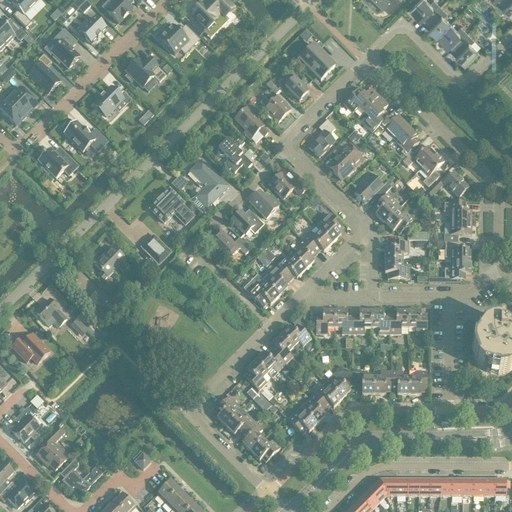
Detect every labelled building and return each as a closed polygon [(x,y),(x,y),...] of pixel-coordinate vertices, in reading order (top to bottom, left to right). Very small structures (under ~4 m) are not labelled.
[(18,0),(19,0),(13,6),(12,6),(18,12),(13,17),(26,30),(31,25),(24,18),(40,1),(41,2),(41,1),(39,0),(18,0)] [(91,7),(84,0),(78,0),(73,6),(83,15),(91,7)] [(106,14),(118,26),(132,11),(129,9),(134,4),(129,0),(113,0),(117,3),(106,14)] [(199,4),(192,11),(195,14),(192,18),(205,31),(203,33),(211,41),(223,28),(219,24),(225,18),(234,9),(224,0),(209,0),(208,1),(202,7),(199,4)] [(401,0),(400,0),(365,0),(376,11),(381,6),(388,13),(401,0)] [(425,22),(440,7),(433,0),(430,3),(426,0),(418,0),(409,9),(416,16),(417,14),(425,22)] [(511,0),(500,0),(494,7),(501,13),(504,10),(511,17),(511,0)] [(69,2),(61,10),(65,14),(73,6),(69,2)] [(437,37),(450,24),(443,17),(447,13),(440,7),(425,22),(432,30),(431,31),(437,37)] [(60,19),(58,21),(62,26),(67,22),(62,17),(60,19)] [(94,20),(80,35),(91,46),(97,41),(97,42),(101,38),(100,37),(106,31),(94,20)] [(14,26),(8,31),(0,22),(0,42),(5,48),(15,38),(20,44),(26,38),(14,26)] [(452,49),(467,34),(461,27),(457,31),(450,24),(437,37),(443,43),(444,42),(452,49)] [(172,27),(159,41),(159,42),(175,57),(188,43),(194,48),(199,43),(185,28),(179,34),(172,27)] [(319,30),(315,34),(320,39),(323,35),(319,30)] [(76,45),(64,32),(51,44),(57,50),(52,55),(54,58),(52,60),(59,66),(61,64),(68,71),(80,59),(71,50),(76,45)] [(467,34),(452,49),(459,57),(458,58),(464,65),(478,51),(470,44),(474,40),(467,34)] [(29,38),(24,42),(31,49),(34,46),(35,44),(29,38)] [(324,48),(319,44),(314,48),(313,47),(299,61),(321,82),(335,68),(319,53),(324,48)] [(38,62),(41,65),(29,77),(48,96),(60,84),(46,70),(52,65),(43,57),(38,62)] [(138,62),(126,74),(128,76),(125,79),(131,85),(134,82),(142,90),(153,79),(159,85),(166,78),(157,69),(149,60),(143,67),(138,62)] [(162,71),(168,77),(172,72),(166,67),(162,71)] [(11,70),(1,80),(6,85),(16,75),(11,70)] [(308,94),(302,89),(306,85),(302,81),(292,71),(285,79),(290,84),(285,89),(299,103),(308,94)] [(271,93),(276,89),(270,82),(266,87),(271,93)] [(101,99),(100,99),(100,100),(94,106),(99,112),(100,114),(101,113),(106,119),(123,102),(127,107),(132,102),(123,93),(119,98),(110,89),(104,96),(103,96),(103,97),(101,99)] [(20,90),(10,100),(27,117),(37,107),(20,90)] [(363,114),(379,99),(370,90),(365,96),(359,90),(343,106),(352,115),(358,109),(363,114)] [(242,105),(246,101),(241,96),(237,100),(242,105)] [(291,112),(277,98),(270,104),(265,99),(263,100),(260,103),(260,105),(264,110),(278,125),(291,112)] [(377,130),(388,119),(382,113),(387,107),(379,99),(363,114),(369,120),(362,126),(372,135),(377,130)] [(10,100),(0,109),(0,111),(16,128),(27,117),(10,100)] [(254,119),(255,118),(247,111),(236,122),(247,133),(244,135),(250,142),(259,134),(264,139),(268,134),(254,119)] [(388,119),(377,130),(381,135),(384,132),(394,142),(408,128),(398,118),(396,120),(391,116),(388,119)] [(327,122),(318,131),(323,135),(308,150),(319,160),(335,144),(328,138),(335,131),(327,122)] [(89,136),(83,130),(76,124),(64,136),(83,154),(90,147),(94,143),(102,151),(108,145),(95,132),(89,137),(89,136)] [(405,159),(417,147),(420,144),(415,140),(418,137),(408,128),(394,142),(404,152),(401,154),(405,159)] [(218,150),(219,151),(218,151),(218,152),(218,153),(217,154),(218,155),(218,156),(219,156),(220,157),(221,157),(222,157),(223,157),(224,156),(229,161),(224,167),(229,172),(231,170),(235,175),(243,167),(247,171),(252,166),(238,152),(241,150),(236,145),(233,147),(227,142),(218,150)] [(341,182),(362,161),(348,147),(327,168),(341,182)] [(420,172),(436,156),(428,148),(419,157),(414,152),(402,164),(408,169),(413,164),(420,172)] [(56,181),(63,173),(69,178),(78,169),(62,153),(58,157),(55,154),(55,155),(50,150),(38,163),(44,169),(42,171),(48,177),(50,175),(56,181)] [(265,165),(269,160),(264,155),(260,160),(265,165)] [(436,156),(420,172),(427,179),(422,184),(428,189),(439,178),(434,173),(444,164),(436,156)] [(219,181),(221,180),(202,161),(190,173),(205,189),(197,197),(209,208),(228,190),(219,181)] [(458,200),(469,189),(454,174),(443,185),(458,200)] [(295,181),(291,186),(281,176),(269,187),(283,201),(293,191),(300,198),(306,192),(295,181)] [(370,176),(365,181),(367,182),(354,195),(365,206),(375,196),(380,201),(391,189),(388,185),(386,184),(382,188),(370,176)] [(175,182),(171,186),(179,193),(187,185),(185,183),(180,177),(175,182)] [(408,187),(414,193),(420,187),(414,181),(408,187)] [(431,199),(443,188),(438,183),(426,194),(431,199)] [(420,189),(415,195),(420,199),(425,194),(420,189)] [(150,212),(165,226),(173,217),(185,229),(195,218),(180,204),(181,203),(170,192),(163,199),(162,198),(157,204),(157,205),(150,212)] [(280,207),(271,198),(267,194),(262,198),(259,194),(249,204),(266,221),(280,207)] [(384,226),(396,213),(391,208),(396,204),(387,196),(372,210),(377,215),(375,217),(384,226)] [(450,213),(450,225),(471,225),(471,213),(467,213),(467,205),(458,205),(444,205),(444,213),(450,213)] [(250,214),(246,218),(240,213),(231,222),(245,237),(249,232),(254,237),(263,228),(250,214)] [(396,213),(384,226),(392,234),(394,232),(399,237),(414,222),(406,214),(401,218),(396,213)] [(325,228),(320,233),(332,246),(341,237),(339,235),(343,230),(328,216),(320,224),(325,228)] [(444,245),(445,245),(458,245),(458,237),(471,237),(471,225),(450,225),(450,236),(444,236),(444,245)] [(239,239),(233,245),(221,232),(209,244),(227,263),(239,251),(245,257),(250,251),(239,239)] [(310,234),(302,242),(317,257),(321,252),(323,254),(332,246),(320,233),(315,238),(310,234)] [(427,235),(407,235),(407,243),(427,243),(427,235)] [(142,249),(159,266),(170,255),(153,238),(142,249)] [(298,255),(293,260),(305,272),(314,263),(312,261),(317,257),(302,242),(294,250),(298,255)] [(385,263),(402,263),(402,256),(408,256),(408,245),(388,245),(388,251),(385,251),(385,263)] [(445,245),(445,256),(445,264),(451,264),(471,264),(471,251),(460,251),(460,245),(458,245),(445,245)] [(128,268),(123,263),(125,261),(112,249),(112,250),(101,261),(101,260),(94,267),(102,274),(98,278),(103,282),(107,279),(106,278),(111,273),(112,274),(117,269),(122,274),(128,268)] [(258,249),(253,254),(257,257),(262,251),(260,249),(258,249)] [(256,261),(261,265),(266,260),(261,256),(256,261)] [(284,260),(275,269),(290,283),(294,279),(297,281),(305,272),(293,260),(288,265),(284,260)] [(402,263),(385,263),(385,276),(387,276),(387,282),(408,282),(408,270),(402,270),(402,263)] [(456,282),(460,282),(465,282),(465,276),(471,276),(471,264),(451,264),(451,271),(444,271),(444,282),(450,282),(456,282)] [(268,278),(263,283),(279,299),(287,290),(285,288),(290,283),(275,269),(267,277),(268,278)] [(257,287),(248,296),(263,310),(268,305),(270,307),(279,299),(263,283),(258,288),(257,287)] [(90,301),(97,309),(107,320),(117,311),(106,300),(99,292),(90,301)] [(41,308),(35,314),(45,325),(49,329),(53,325),(58,330),(67,321),(58,312),(59,311),(49,302),(42,309),(41,308)] [(390,337),(390,316),(383,316),(383,313),(380,313),(380,311),(373,311),(373,313),(371,313),(371,331),(378,331),(378,337),(390,337)] [(316,337),(327,337),(327,331),(334,331),(334,313),(322,313),(322,316),(316,316),(316,337)] [(353,337),(353,316),(347,316),(347,313),(334,313),(334,331),(341,331),(341,337),(353,337)] [(364,331),(371,331),(371,313),(359,313),(359,316),(353,316),(353,337),(364,337),(364,331)] [(401,331),(408,331),(408,314),(396,314),(396,316),(390,316),(390,337),(401,337),(401,331)] [(408,314),(408,331),(415,331),(415,337),(427,337),(427,316),(420,316),(420,314),(408,314)] [(471,349),(473,354),(477,366),(483,371),(485,373),(487,374),(490,375),(492,376),(495,376),(497,376),(506,375),(511,370),(511,328),(511,330),(509,328),(504,328),(503,324),(502,322),(500,322),(496,319),(488,319),(480,323),(482,328),(473,341),(471,349)] [(70,327),(81,339),(87,333),(76,321),(70,327)] [(281,337),(293,350),(298,345),(302,349),(311,341),(303,333),(307,330),(298,321),(294,325),(297,328),(293,332),(290,329),(281,337)] [(17,344),(11,350),(26,365),(27,365),(25,363),(28,359),(29,360),(31,360),(37,366),(50,354),(32,337),(25,344),(21,340),(17,344)] [(288,355),(293,350),(281,337),(273,346),(275,348),(270,353),(285,367),(292,359),(288,355)] [(264,355),(255,364),(267,376),(272,380),(276,375),(285,367),(270,353),(266,357),(264,355)] [(262,381),(267,376),(255,364),(246,372),(248,374),(244,379),(258,393),(266,385),(262,381)] [(356,394),(356,374),(337,374),(330,380),(334,384),(329,389),(342,402),(350,393),(348,391),(350,389),(355,389),(355,394),(356,394)] [(373,397),(373,380),(367,380),(367,374),(356,374),(356,394),(362,394),(362,397),(373,397)] [(391,394),(391,374),(381,374),(381,380),(373,380),(373,397),(385,397),(385,394),(391,394)] [(409,397),(409,380),(402,380),(402,374),(391,374),(391,394),(397,394),(397,397),(409,397)] [(409,380),(409,397),(420,398),(420,394),(426,395),(427,375),(415,375),(415,380),(409,380)] [(239,383),(244,388),(248,384),(243,379),(239,383)] [(313,397),(327,412),(331,408),(333,410),(342,402),(329,389),(325,385),(313,397)] [(259,395),(253,389),(247,395),(253,401),(259,395)] [(265,413),(271,408),(258,396),(253,401),(265,413)] [(34,399),(30,404),(37,411),(43,404),(37,397),(34,399)] [(323,416),(327,412),(313,397),(305,405),(309,409),(304,414),(317,426),(325,418),(323,416)] [(225,428),(237,416),(241,412),(236,407),(228,399),(214,414),(218,418),(216,420),(225,428)] [(39,429),(30,420),(34,416),(27,410),(17,420),(21,424),(12,434),(23,445),(39,429)] [(240,439),(254,425),(246,417),(241,412),(237,416),(225,428),(234,437),(236,435),(240,439)] [(308,435),(317,426),(304,414),(300,418),(295,414),(287,422),(302,437),(306,433),(308,435)] [(251,454),(262,442),(257,437),(262,432),(254,425),(240,439),(244,443),(242,445),(251,454)] [(54,446),(59,441),(64,436),(57,428),(40,445),(44,449),(36,458),(42,464),(44,462),(55,473),(68,460),(54,446)] [(262,442),(251,454),(259,462),(261,460),(265,465),(280,450),(272,442),(267,447),(262,442)] [(152,464),(143,456),(135,464),(143,472),(152,464)] [(78,469),(78,465),(74,462),(60,476),(64,481),(62,483),(78,500),(107,472),(100,465),(83,482),(74,473),(78,469)] [(0,496),(7,489),(3,485),(13,474),(3,465),(0,468),(0,496)] [(164,504),(178,491),(170,483),(157,497),(164,504)] [(385,499),(396,499),(396,483),(396,484),(379,484),(385,499)] [(407,499),(407,483),(396,483),(396,499),(407,499)] [(418,499),(418,483),(407,483),(407,499),(418,499)] [(429,499),(429,484),(418,483),(418,499),(429,499)] [(7,489),(0,496),(0,499),(4,504),(7,501),(17,510),(23,505),(24,506),(33,498),(31,496),(33,494),(22,484),(15,492),(10,486),(7,489)] [(378,507),(385,499),(379,484),(368,495),(367,496),(378,507)] [(440,499),(440,484),(429,484),(429,499),(440,499)] [(451,499),(451,484),(440,484),(440,499),(451,499)] [(462,499),(462,484),(451,484),(451,499),(462,499)] [(473,499),(473,484),(462,484),(462,499),(473,499)] [(484,499),(484,484),(473,484),(473,499),(484,499)] [(495,499),(495,484),(484,484),(484,499),(495,499)] [(495,484),(495,499),(506,499),(506,491),(509,491),(509,484),(506,484),(495,484)] [(171,511),(172,511),(186,499),(178,491),(164,504),(171,511)] [(114,504),(122,511),(132,511),(135,510),(122,496),(114,504)] [(367,511),(372,511),(378,507),(367,496),(359,503),(367,511)] [(187,511),(193,507),(186,499),(172,511),(187,511)] [(352,511),(367,511),(359,503),(351,511),(352,511)]
